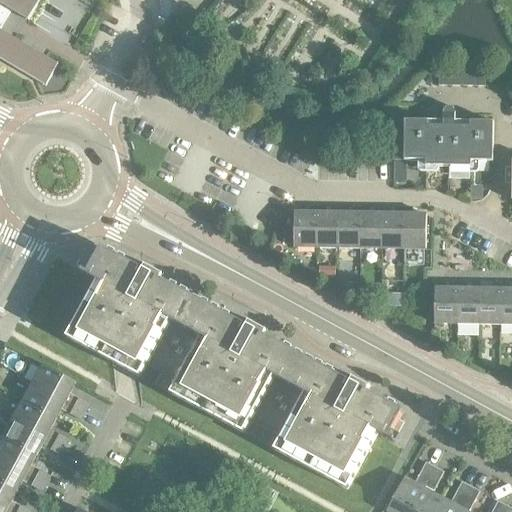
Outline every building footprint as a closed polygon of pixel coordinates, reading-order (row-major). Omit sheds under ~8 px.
[(40,0),(0,0),(0,59),(46,87),(59,64),(1,29),(4,24),(8,27),(14,17),(9,15),(12,11),(29,21),(40,0)] [(472,161),(493,162),(494,121),(456,121),(456,114),(453,108),(447,108),(444,112),(444,121),(395,120),(394,160),(426,161),(426,167),(472,167),(472,161)] [(471,200),(482,200),(482,186),(471,186),(471,200)] [(316,248),(316,207),(309,207),(309,211),(295,211),(294,248),(316,248)] [(316,207),(316,248),(337,249),(337,212),(327,212),(327,207),(316,207)] [(337,212),(337,249),(359,249),(360,207),(353,207),(352,212),(337,212)] [(360,207),(359,249),(380,249),(381,213),(369,213),(370,207),(360,207)] [(381,213),(380,249),(402,250),(403,208),(395,208),(395,214),(381,213)] [(403,208),(402,250),(426,250),(427,214),(413,214),(413,208),(403,208)] [(140,268),(102,248),(98,257),(92,254),(82,273),(98,281),(67,338),(127,370),(348,490),(378,433),(394,442),(404,423),(399,420),(404,411),(367,391),(370,385),(350,375),(347,381),(263,335),(266,329),(247,319),(244,324),(159,279),(162,273),(143,262),(140,268)] [(457,324),(457,283),(450,282),(449,289),(436,289),(435,324),(457,324)] [(457,283),(457,324),(478,325),(478,289),(467,289),(467,283),(457,283)] [(478,289),(478,325),(500,325),(500,283),(493,283),(493,289),(478,289)] [(500,283),(500,325),(511,325),(511,289),(511,283),(500,283)] [(32,383),(85,412),(89,404),(70,394),(76,382),(42,364),(32,383)] [(22,401),(56,419),(61,410),(81,420),(85,412),(32,383),(22,401)] [(12,419),(66,448),(70,440),(51,429),(56,419),(22,401),(12,419)] [(2,437),(37,455),(42,446),(47,449),(48,449),(61,456),(66,448),(12,419),(2,437)] [(0,441),(0,458),(47,484),(51,476),(32,465),(37,455),(2,437),(0,441)] [(0,481),(17,491),(23,481),(42,492),(47,484),(0,458),(0,481)] [(387,511),(388,511),(410,511),(435,467),(426,462),(415,483),(405,477),(387,511)] [(444,472),(435,467),(410,511),(434,511),(442,497),(433,493),(444,472)] [(0,505),(12,511),(30,511),(31,511),(12,501),(17,491),(0,481),(0,505)] [(457,511),(471,486),(462,482),(451,502),(442,497),(434,511),(457,511)] [(469,511),(481,491),(471,486),(457,511),(469,511)] [(504,511),(507,506),(498,501),(492,511),(504,511)]
